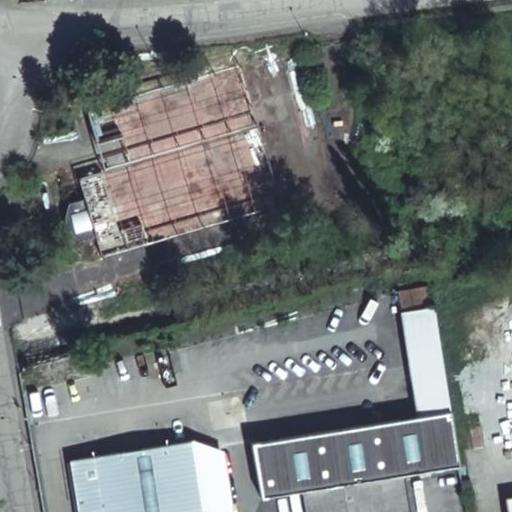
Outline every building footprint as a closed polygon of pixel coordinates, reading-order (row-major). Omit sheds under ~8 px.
[(239,69),(110,104),(127,164),(102,171),(75,179),(80,198),(64,216),(67,229),(91,237),(97,260),(278,208),(239,69)] [(127,164),(110,104),(86,111),(102,171),(127,164)] [(457,469),(448,414),(250,443),(230,446),(232,458),(252,454),(253,458),(257,484),(260,497),(302,492),(304,511),(408,511),(403,477),(457,469)] [(197,511),(186,443),(65,462),(73,511),(197,511)] [(257,484),(253,458),(233,462),(238,488),(257,484)] [(511,511),(511,496),(502,498),(504,511),(511,511)]
